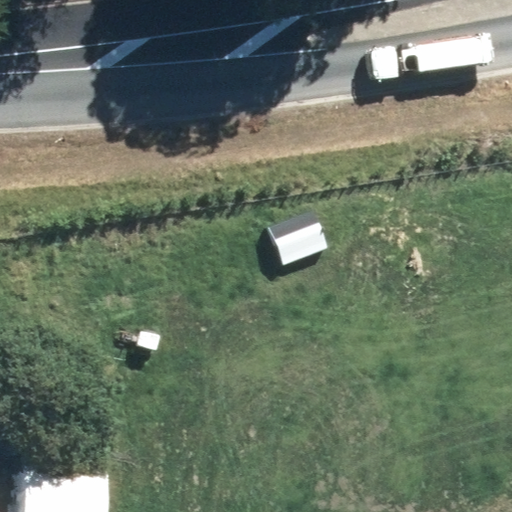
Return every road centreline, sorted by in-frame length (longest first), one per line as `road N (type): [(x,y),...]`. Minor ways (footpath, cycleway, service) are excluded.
road 1 (unclassified): [(511,47),(305,78),(163,52)]
road 2 (unclassified): [(0,64),(163,52)]
